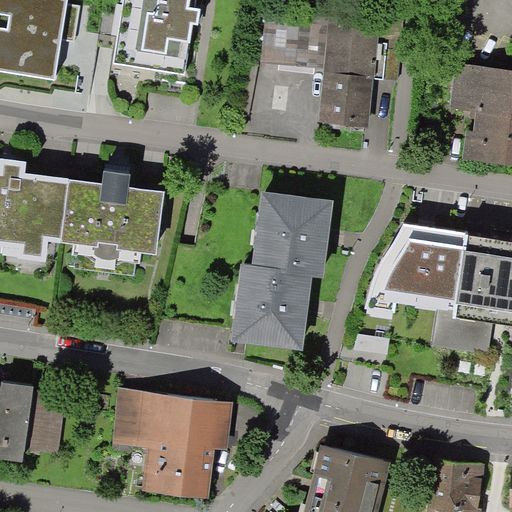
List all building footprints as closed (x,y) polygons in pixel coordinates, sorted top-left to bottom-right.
[(120,0),(110,55),(194,71),(205,12),(164,4),(165,0),(120,0)] [(0,53),(0,75),(2,76),(0,82),(0,105),(53,120),(75,39),(72,38),(77,19),(33,7),(27,26),(16,23),(12,37),(5,35),(0,53)] [(390,17),(387,52),(382,52),(383,46),(371,45),(373,25),(254,16),(246,67),(324,72),(320,124),(363,127),(366,80),(394,82),(399,18),(390,17)] [(511,73),(456,67),(451,109),(468,111),(467,120),(475,120),(470,157),(511,162),(511,73)] [(137,265),(139,251),(151,253),(158,194),(124,190),(126,176),(100,173),(99,187),(65,183),(58,242),(70,243),(69,257),(72,257),(71,271),(132,278),(134,264),(137,265)] [(326,204),(260,196),(251,268),(306,275),(317,277),(326,204)] [(421,278),(427,281),(432,272),(441,277),(456,242),(407,215),(389,248),(392,250),(377,276),(411,295),(421,278)] [(429,307),(434,309),(429,348),(485,357),(490,323),(511,326),(511,241),(463,235),(461,244),(456,242),(441,277),(429,307)] [(251,268),(240,267),(231,339),(297,348),(306,275),(251,268)] [(0,454),(21,457),(22,447),(31,388),(32,382),(0,377),(0,378),(0,454)] [(66,393),(31,388),(22,447),(58,452),(66,393)] [(132,446),(142,447),(141,454),(146,455),(143,489),(203,496),(209,440),(220,441),(224,400),(117,388),(111,449),(132,451),(132,446)] [(304,511),(370,511),(383,463),(321,447),(304,511)] [(472,511),(479,467),(435,462),(428,511),(472,511)]
